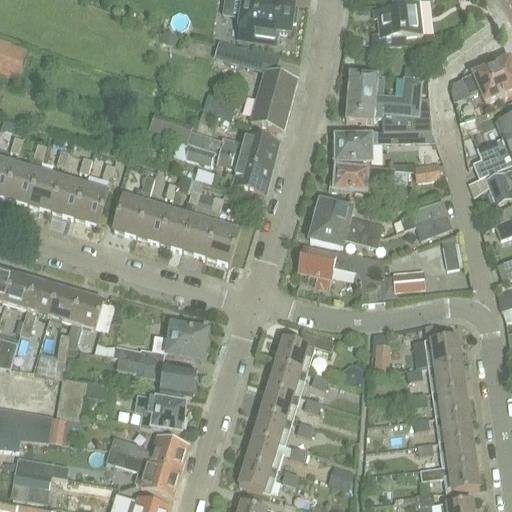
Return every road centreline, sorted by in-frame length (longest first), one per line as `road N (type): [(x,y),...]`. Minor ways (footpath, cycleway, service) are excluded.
road 1 (residential): [(335,0),(321,91),(254,305)]
road 2 (residential): [(0,234),(254,305)]
road 3 (residential): [(254,305),(371,324),(487,311)]
road 4 (residential): [(487,311),(442,93)]
road 5 (residential): [(254,305),(190,511)]
road 6 (residential): [(511,478),(487,311)]
